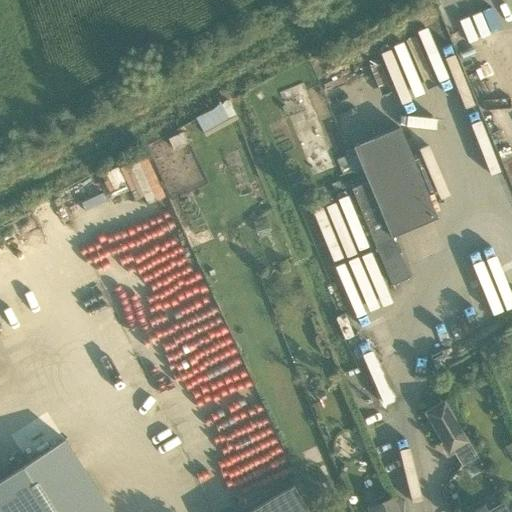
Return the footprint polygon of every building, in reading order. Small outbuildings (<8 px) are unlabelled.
[(368,181),(352,187),(371,234),(391,285),(409,277),(392,236),(438,217),(399,127),(353,146),(368,181)] [(151,196),(163,191),(145,151),(109,167),(117,185),(141,174),(151,196)] [(390,299),(376,261),(363,265),(359,255),(336,263),(354,312),(390,299)] [(478,455),(444,398),(423,410),(442,441),(446,438),(462,464),(478,455)] [(0,511),(111,511),(64,438),(0,479),(0,511)] [(309,511),(293,484),(247,511),(309,511)] [(373,507),(375,511),(398,511),(392,498),(373,507)] [(509,511),(504,501),(485,511),(509,511)]
